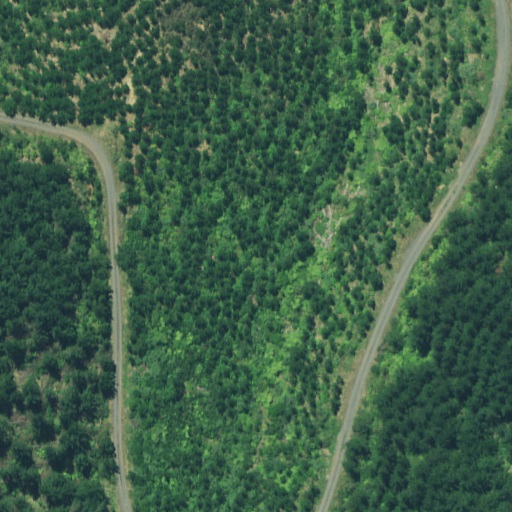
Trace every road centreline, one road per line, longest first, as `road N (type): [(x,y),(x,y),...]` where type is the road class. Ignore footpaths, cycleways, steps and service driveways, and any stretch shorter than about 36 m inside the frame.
road 1 (track): [(185,511),(167,460),(139,232),(117,152),(69,123),(0,110)]
road 2 (track): [(511,156),(461,231),(430,304),(380,511)]
